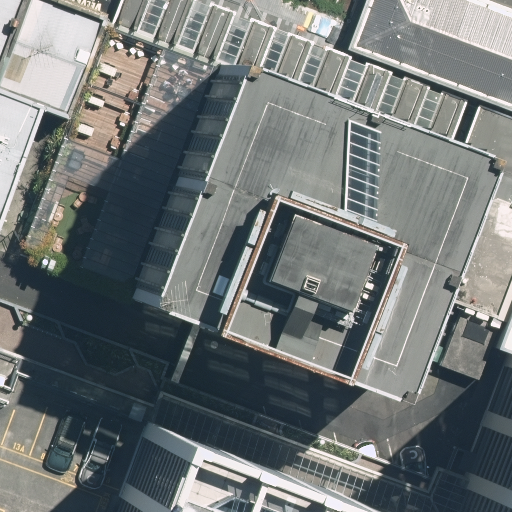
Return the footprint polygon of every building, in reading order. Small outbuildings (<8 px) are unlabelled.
[(27,0),(0,73),(0,249),(15,255),(104,18),(56,0),(27,0)] [(0,0),(0,73),(27,0),(0,0)] [(511,19),(461,0),(365,0),(348,45),(377,56),(411,69),(474,92),(511,106),(511,19)] [(126,296),(214,59),(104,18),(15,255),(126,296)] [(126,296),(371,387),(410,280),(459,148),(214,59),(126,296)] [(410,280),(506,317),(511,301),(511,167),(459,148),(410,280)] [(511,511),(511,301),(506,317),(494,348),(504,352),(465,456),(447,505),(444,511),(389,511),(143,420),(149,404),(0,348),(0,511),(511,511)]
